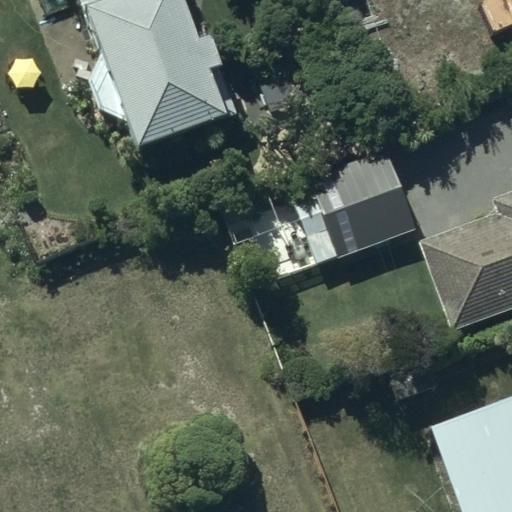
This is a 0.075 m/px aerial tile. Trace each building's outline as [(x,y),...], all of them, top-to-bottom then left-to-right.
[(70,0),(75,13),(71,15),(90,67),(80,88),(88,112),(110,122),(123,157),(228,117),(198,40),(185,45),(182,36),(187,34),(179,11),(174,13),(168,0),(70,0)] [(287,209),(309,269),(331,261),(332,265),(412,236),(382,154),(300,184),(306,202),(287,209)] [(486,220),(409,247),(445,339),(511,312),(511,190),(480,202),(486,220)] [(376,376),(389,412),(436,393),(422,358),(376,376)] [(511,511),(511,396),(419,432),(449,511),(511,511)]
